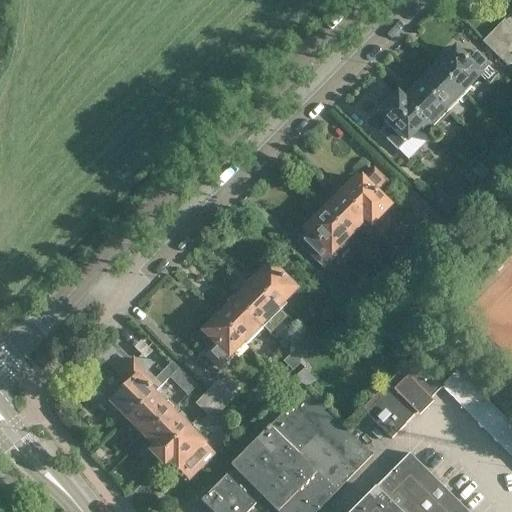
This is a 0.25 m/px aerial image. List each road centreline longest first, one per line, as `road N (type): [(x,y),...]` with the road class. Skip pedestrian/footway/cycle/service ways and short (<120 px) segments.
road 1 (residential): [(88,273),(114,298),(127,296),(423,0)]
road 2 (tertiary): [(88,273),(354,0)]
road 3 (tertiary): [(0,363),(88,273)]
road 4 (tertiary): [(80,511),(0,417)]
